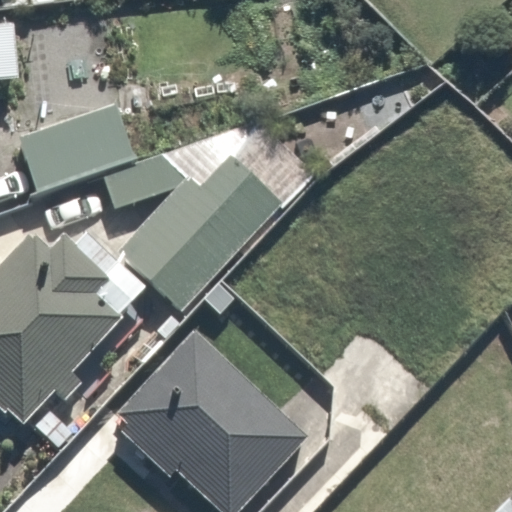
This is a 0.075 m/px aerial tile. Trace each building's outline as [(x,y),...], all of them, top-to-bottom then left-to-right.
[(0,83),(25,81),(20,29),(0,30),(0,83)] [(133,93),(9,139),(31,199),(104,172),(155,153),(133,93)] [(118,213),(171,188),(179,196),(111,254),(152,297),(175,320),(316,173),(259,120),(169,155),(106,180),(118,213)] [(456,218),(431,255),(478,288),(504,251),(456,218)] [(393,232),(332,297),(414,375),(476,310),(393,232)] [(106,412),(70,375),(152,297),(111,254),(99,241),(28,309),(1,281),(0,281),(0,418),(48,468),(106,412)] [(239,511),(308,437),(199,338),(111,433),(197,511),(239,511)]
